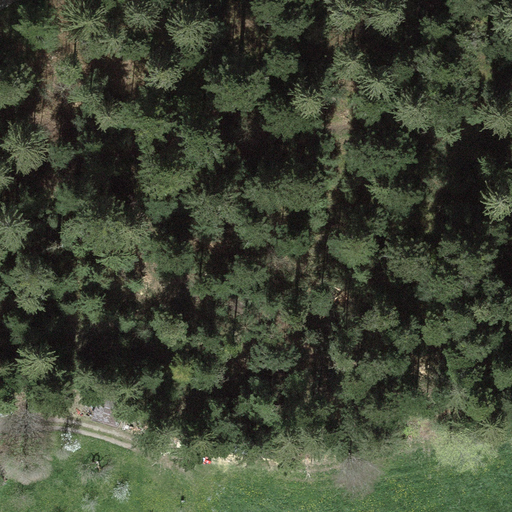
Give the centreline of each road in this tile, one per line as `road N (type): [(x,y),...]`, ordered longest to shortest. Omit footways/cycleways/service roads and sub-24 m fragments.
road 1 (track): [(0,166),(511,156)]
road 2 (track): [(25,422),(78,426),(190,458),(283,463),(511,412)]
